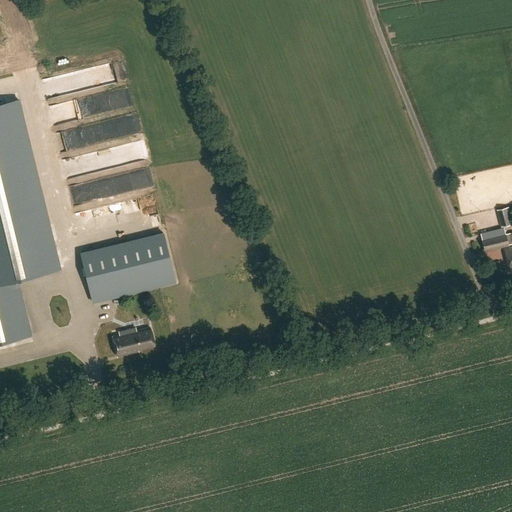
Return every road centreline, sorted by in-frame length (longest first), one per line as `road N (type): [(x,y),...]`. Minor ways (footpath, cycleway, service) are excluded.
road 1 (tertiary): [(0,424),(490,304)]
road 2 (unclassified): [(490,304),(369,0)]
